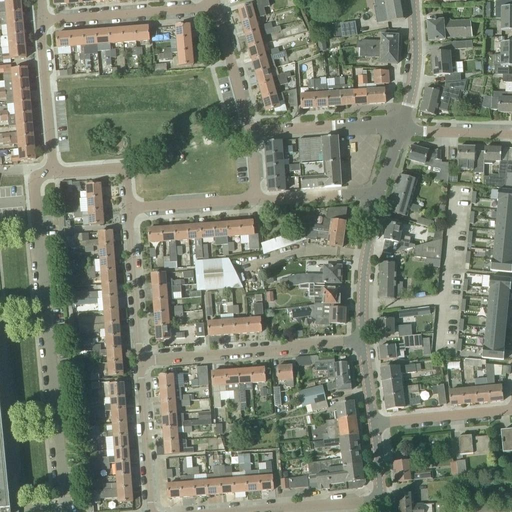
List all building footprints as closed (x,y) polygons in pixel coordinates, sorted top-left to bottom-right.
[(267,0),(256,0),(259,10),(270,7),(267,0)] [(376,0),(378,6),(373,6),(376,24),(388,22),(405,20),(401,0),(376,0)] [(22,12),(21,1),(5,2),(6,14),(22,12)] [(242,23),(255,19),(252,7),(238,10),(242,23)] [(511,7),(501,8),(501,19),(511,19),(511,7)] [(23,24),(22,12),(6,14),(0,14),(0,25),(7,25),(23,24)] [(255,19),(242,23),(245,35),(259,32),(255,19)] [(427,22),(429,42),(444,40),(444,39),(471,37),(470,21),(451,22),(450,21),(449,19),(445,20),(444,21),(444,23),(443,23),(443,21),(427,22)] [(511,19),(501,19),(501,31),(511,31),(511,19)] [(279,27),(277,22),(271,24),(271,23),(263,26),(265,31),(273,28),(279,27)] [(342,38),(357,36),(355,22),(340,24),(342,38)] [(24,35),(23,24),(7,25),(8,37),(24,35)] [(176,26),(176,27),(177,40),(191,39),(190,25),(176,26)] [(136,42),(149,41),(148,27),(135,28),(136,42)] [(136,42),(135,28),(122,29),(123,43),(136,42)] [(123,43),(122,29),(109,30),(110,44),(123,43)] [(110,44),(109,30),(95,31),(97,45),(110,44)] [(97,45),(95,31),(82,32),(83,46),(97,45)] [(82,32),(69,33),(70,47),(83,46),(82,32)] [(259,32),(245,35),(249,48),(262,44),(259,32)] [(57,48),(70,47),(69,33),(56,34),(57,48)] [(8,37),(1,37),(0,37),(0,42),(1,42),(1,49),(2,49),(25,47),(24,35),(8,37)] [(354,48),(398,50),(398,36),(382,35),(381,41),(362,40),(362,43),(356,42),(356,48),(354,48)] [(318,39),(319,50),(327,50),(326,38),(318,39)] [(191,39),(177,40),(178,53),(192,52),(191,39)] [(472,41),(466,42),(453,43),(454,50),(472,48),(472,41)] [(511,43),(501,43),(501,55),(511,55),(511,43)] [(262,44),(249,48),(252,61),(266,57),(262,44)] [(26,58),(25,47),(2,49),(3,60),(26,58)] [(398,50),(354,48),(353,57),(360,57),(381,58),(380,63),(397,64),(398,50)] [(192,52),(178,53),(179,66),(193,65),(192,52)] [(266,57),(252,61),(256,74),(276,68),(273,61),(287,57),(285,52),(284,52),(272,55),(272,56),(266,57)] [(430,58),(431,65),(450,64),(450,58),(454,57),(454,52),(431,54),(432,58),(430,58)] [(511,55),(501,55),(501,67),(511,67),(511,55)] [(450,64),(431,65),(431,73),(433,72),(433,76),(447,75),(447,82),(461,81),(460,74),(456,74),(455,63),(450,64)] [(0,73),(4,73),(4,75),(12,75),(12,81),(28,79),(27,68),(18,69),(11,69),(4,70),(3,67),(3,66),(0,66),(0,73)] [(276,68),(256,74),(259,86),(272,82),(279,81),(286,79),(285,74),(278,75),(276,68)] [(389,84),(388,71),(375,71),(373,71),(374,84),(374,85),(375,85),(384,85),(389,84)] [(502,79),(502,83),(504,83),(505,83),(511,83),(511,75),(509,75),(502,75),(502,79)] [(339,79),(339,86),(340,86),(340,93),(341,107),(355,106),(353,92),(353,86),(345,86),(345,78),(339,79)] [(0,93),(29,91),(28,79),(12,81),(4,82),(5,89),(0,89),(0,93)] [(328,107),(327,94),(326,87),(326,86),(319,86),(318,80),(313,80),(314,89),(313,89),(314,94),(315,108),(328,107)] [(262,99),(276,95),(272,82),(259,86),(262,99)] [(384,85),(375,85),(376,90),(366,91),(367,105),(385,104),(384,90),(384,85)] [(341,107),(340,93),(340,86),(339,86),(334,87),(326,87),(327,94),(328,107),(341,107)] [(461,92),(445,88),(443,94),(440,93),(441,93),(425,89),(420,112),(435,116),(437,109),(447,112),(450,99),(458,101),(461,92)] [(297,107),(297,97),(296,90),(289,92),(290,107),(297,107)] [(29,91),(0,93),(0,98),(6,98),(6,105),(14,104),(30,102),(29,91)] [(353,92),(355,106),(367,105),(366,91),(353,92)] [(511,93),(505,93),(492,92),(492,91),(491,91),(491,111),(498,111),(498,113),(511,113),(511,93)] [(276,95),(262,99),(266,112),(279,108),(278,102),(284,101),(282,93),(276,95)] [(315,108),(314,94),(301,95),(302,109),(315,108)] [(30,102),(14,104),(15,115),(31,114),(30,102)] [(17,127),(32,125),(31,114),(15,115),(0,117),(1,122),(8,121),(9,127),(17,127)] [(33,137),(32,125),(17,127),(17,133),(2,134),(3,140),(33,137)] [(19,150),(34,148),(33,137),(3,140),(3,146),(18,145),(19,150)] [(299,165),(299,166),(339,162),(338,137),(321,138),(298,140),(299,165)] [(265,143),(266,155),(282,154),(285,154),(285,153),(291,153),(291,147),(282,148),(281,141),(265,143)] [(441,160),(440,160),(440,151),(434,150),(434,152),(428,152),(412,147),(409,160),(425,164),(424,166),(431,168),(428,178),(447,183),(448,174),(448,163),(441,163),(441,160)] [(473,171),(474,148),(458,147),(457,170),(466,170),(473,171)] [(36,160),(34,148),(19,150),(19,156),(11,157),(12,162),(36,160)] [(484,148),(484,149),(484,162),(484,165),(492,165),(492,162),(499,162),(499,167),(498,176),(489,175),(489,177),(483,177),(483,187),(483,188),(504,189),(506,170),(507,162),(508,149),(501,149),(501,148),(484,148)] [(267,167),(283,166),(282,154),(266,155),(267,167)] [(299,166),(300,171),(300,177),(301,190),(325,188),(341,187),(340,174),(339,162),(299,166)] [(283,172),(283,166),(267,167),(268,180),(286,178),(286,172),(283,172)] [(417,181),(400,176),(390,212),(407,217),(408,210),(419,213),(421,208),(412,206),(410,205),(417,181)] [(287,185),(286,178),(268,180),(269,192),(285,191),(284,185),(287,185)] [(151,184),(151,196),(162,196),(163,184),(151,184)] [(87,199),(102,198),(101,185),(86,186),(87,199)] [(497,200),(498,200),(511,201),(511,191),(498,190),(497,200)] [(103,211),(102,198),(87,199),(88,212),(103,211)] [(511,211),(511,201),(498,200),(497,210),(511,211)] [(336,209),(327,209),(326,219),(323,218),(322,226),(310,224),(309,230),(344,235),(346,222),(334,220),(336,209)] [(511,221),(511,211),(497,210),(496,220),(511,221)] [(104,224),(103,211),(88,212),(89,225),(104,224)] [(417,224),(434,227),(435,221),(419,217),(417,224)] [(511,231),(511,221),(496,220),(495,230),(511,231)] [(248,236),(249,250),(259,249),(258,235),(254,235),(253,221),(240,222),(241,236),(248,236)] [(240,222),(227,223),(228,237),(241,236),(240,222)] [(228,237),(227,223),(214,224),(215,238),(228,237)] [(391,254),(415,247),(415,246),(409,245),(410,238),(400,236),(402,226),(387,223),(384,240),(386,241),(384,253),(391,254)] [(201,239),(207,239),(215,238),(214,224),(201,225),(201,239)] [(188,226),(189,240),(201,239),(201,225),(188,226)] [(175,241),(183,241),(189,240),(188,226),(174,227),(175,241)] [(175,241),(174,227),(162,228),(163,242),(168,242),(170,263),(177,262),(176,255),(176,247),(175,241)] [(163,242),(162,228),(148,229),(149,243),(163,242)] [(277,250),(306,240),(306,239),(317,240),(317,238),(325,239),(328,239),(327,246),(342,248),(344,235),(309,230),(302,229),(293,233),(274,241),(277,250)] [(511,231),(495,230),(494,240),(511,241),(511,231)] [(66,249),(85,247),(93,247),(99,246),(113,245),(112,232),(98,233),(99,241),(82,242),(74,242),(74,237),(65,238),(66,249)] [(414,258),(434,260),(435,260),(440,260),(442,240),(422,245),(415,247),(414,258)] [(511,251),(511,241),(494,240),(493,250),(511,251)] [(114,258),(113,245),(99,246),(100,259),(114,258)] [(162,248),(155,249),(149,249),(150,258),(156,257),(156,259),(163,259),(162,248)] [(511,261),(511,251),(493,250),(492,260),(511,261)] [(115,271),(114,258),(100,259),(101,272),(115,271)] [(229,259),(216,260),(195,261),(197,291),(242,288),(240,283),(245,281),(243,278),(239,280),(229,259)] [(511,261),(492,260),(491,260),(490,270),(511,272),(511,261)] [(379,299),(395,299),(395,298),(402,298),(402,283),(396,283),(396,263),(380,263),(379,299)] [(289,287),(299,285),(314,285),(314,284),(325,284),(325,283),(326,283),(326,282),(340,283),(340,267),(324,267),(324,276),(317,276),(317,275),(308,274),(308,275),(301,275),(288,277),(289,287)] [(101,272),(102,285),(116,284),(115,271),(101,272)] [(180,286),(180,281),(172,281),(172,280),(166,280),(165,274),(151,275),(152,288),(180,286)] [(509,290),(509,291),(510,291),(511,280),(490,278),(489,289),(490,289),(509,290)] [(116,284),(102,285),(103,298),(117,297),(116,284)] [(324,298),(324,304),(339,305),(340,296),(339,296),(339,289),(324,288),(324,287),(314,286),(314,285),(299,285),(299,289),(310,289),(309,297),(324,298)] [(180,286),(152,288),(153,301),(167,300),(173,299),(173,292),(181,292),(180,286)] [(508,300),(509,291),(509,290),(490,289),(489,298),(508,300)] [(74,300),(75,300),(79,300),(97,298),(96,293),(88,294),(88,292),(74,293),(74,300)] [(103,304),(104,311),(118,310),(117,297),(103,298),(97,298),(79,300),(80,305),(103,304)] [(489,298),(488,308),(507,310),(508,300),(489,298)] [(167,300),(153,301),(154,314),(168,313),(167,300)] [(263,303),(262,303),(253,304),(255,319),(247,319),(248,334),(261,333),(260,319),(264,319),(263,303)] [(315,326),(324,326),(330,326),(330,324),(345,324),(345,309),(330,309),(330,316),(323,316),(324,304),(291,309),(293,319),(316,316),(315,326)] [(506,320),(507,310),(488,308),(487,318),(506,320)] [(417,309),(398,312),(399,319),(418,316),(417,309)] [(104,311),(105,324),(119,323),(118,310),(104,311)] [(168,313),(154,314),(155,327),(169,326),(168,313)] [(506,320),(487,318),(486,328),(505,330),(506,320)] [(248,334),(247,319),(234,320),(235,335),(248,334)] [(221,321),(222,336),(235,335),(234,320),(221,321)] [(378,320),(378,335),(398,335),(398,327),(396,327),(395,320),(378,320)] [(221,321),(208,322),(209,337),(222,336),(221,321)] [(105,324),(99,325),(78,326),(79,334),(80,334),(100,333),(100,338),(106,337),(120,336),(119,323),(105,324)] [(195,324),(196,328),(197,338),(205,337),(203,324),(195,324)] [(2,446),(4,445),(1,408),(0,408),(0,339),(4,339),(4,336),(4,334),(3,332),(2,330),(0,326),(0,325),(0,511),(17,511),(17,509),(11,509),(9,491),(6,491),(2,446)] [(169,326),(155,327),(156,341),(170,340),(169,326)] [(505,330),(486,328),(485,338),(504,340),(505,330)] [(107,350),(121,349),(120,336),(106,337),(107,350)] [(485,338),(484,348),(503,350),(504,340),(485,338)] [(379,347),(380,360),(396,359),(396,352),(405,351),(404,345),(395,346),(395,344),(387,345),(387,346),(379,347)] [(505,350),(503,350),(484,348),(483,348),(482,359),(504,361),(505,350)] [(99,364),(108,363),(122,362),(121,349),(107,350),(101,351),(80,352),(80,358),(99,357),(99,364)] [(336,378),(350,377),(349,375),(350,374),(350,371),(349,370),(348,363),(335,364),(334,357),(318,358),(317,356),(310,357),(311,364),(314,364),(315,372),(328,372),(328,379),(336,378)] [(464,367),(473,367),(474,360),(465,359),(464,367)] [(122,362),(108,363),(109,377),(123,376),(122,362)] [(381,370),(383,384),(403,381),(403,379),(400,380),(400,374),(416,372),(415,365),(381,370)] [(485,365),(487,388),(488,388),(489,402),(490,402),(502,401),(502,392),(501,386),(494,387),(493,365),(485,365)] [(292,366),(277,368),(278,374),(277,374),(278,382),(285,381),(286,388),(294,387),(292,366)] [(264,369),(251,370),(252,383),(265,383),(264,369)] [(198,387),(208,386),(207,370),(197,371),(198,387)] [(251,370),(238,371),(240,411),(245,411),(245,408),(246,408),(245,393),(245,391),(252,390),(252,383),(251,370)] [(238,371),(225,372),(226,385),(227,400),(234,399),(235,411),(240,411),(238,371)] [(211,373),(212,386),(214,408),(221,408),(220,392),(219,386),(226,385),(225,372),(211,373)] [(173,375),(159,376),(160,389),(174,388),(173,375)] [(350,377),(336,378),(336,382),(327,386),(329,391),(337,389),(337,392),(351,390),(351,381),(350,381),(350,377)] [(403,381),(383,384),(385,397),(410,394),(419,393),(418,385),(401,388),(401,383),(404,383),(403,381)] [(109,385),(110,385),(111,398),(124,397),(123,384),(109,385)] [(444,385),(443,385),(437,385),(439,405),(446,405),(444,385)] [(322,386),(298,393),(302,407),(306,406),(326,401),(322,386)] [(175,401),(174,388),(160,389),(161,402),(175,401)] [(476,404),(489,402),(488,388),(487,388),(475,389),(476,404)] [(463,405),(476,404),(475,389),(462,390),(463,405)] [(450,406),(463,405),(462,390),(449,391),(450,406)] [(410,394),(385,397),(386,410),(404,408),(420,404),(419,398),(411,399),(410,394)] [(86,412),(97,412),(125,410),(124,397),(111,398),(111,406),(104,406),(82,407),(82,413),(86,412)] [(161,402),(162,415),(176,414),(175,401),(161,402)] [(326,402),(326,401),(311,405),(312,412),(313,412),(328,408),(326,402)] [(334,412),(335,420),(355,417),(354,417),(354,410),(353,402),(338,404),(339,411),(334,412)] [(112,417),(112,424),(126,423),(125,410),(104,412),(104,417),(104,419),(109,418),(110,417),(112,417)] [(176,414),(162,415),(163,429),(177,428),(183,427),(192,427),(211,425),(210,412),(198,413),(199,421),(183,422),(182,415),(176,415),(176,414)] [(358,436),(355,417),(335,420),(328,421),(326,421),(328,440),(358,436)] [(127,436),(126,423),(112,424),(113,437),(127,436)] [(178,441),(177,433),(177,428),(163,429),(164,442),(178,441)] [(511,452),(511,430),(501,432),(503,454),(511,452)] [(465,454),(473,453),(473,456),(490,454),(488,436),(471,438),(471,436),(460,437),(460,435),(459,436),(461,456),(465,455),(465,454)] [(113,437),(107,438),(99,438),(85,439),(85,445),(86,452),(97,452),(96,444),(106,443),(106,451),(128,449),(127,436),(113,437)] [(341,446),(342,454),(360,451),(358,436),(328,440),(323,441),(323,442),(324,448),(324,449),(341,446)] [(178,441),(164,442),(165,455),(193,453),(193,448),(186,448),(186,440),(178,441)] [(129,462),(128,449),(106,451),(107,457),(88,459),(89,465),(109,463),(115,463),(129,462)] [(309,476),(327,474),(327,469),(361,464),(360,451),(342,454),(342,459),(326,461),(307,464),(309,476)] [(167,468),(187,467),(186,457),(167,458),(167,468)] [(410,461),(394,463),(393,463),(395,483),(413,481),(412,480),(426,479),(433,478),(432,471),(412,473),(410,461)] [(457,461),(457,464),(458,476),(466,475),(465,461),(457,461)] [(130,475),(129,462),(115,463),(116,476),(130,475)] [(110,469),(109,463),(89,465),(89,471),(88,472),(87,472),(88,478),(93,478),(93,471),(110,469)] [(327,489),(328,493),(330,492),(358,489),(362,483),(362,481),(363,481),(361,464),(327,469),(327,474),(309,476),(288,479),(281,480),(281,490),(289,489),(289,488),(290,488),(290,489),(308,488),(308,484),(317,483),(318,490),(327,489)] [(458,476),(457,464),(451,464),(451,469),(449,469),(450,473),(452,473),(452,476),(458,476)] [(187,483),(181,484),(182,498),(195,497),(194,483),(193,483),(193,476),(192,468),(187,469),(187,477),(186,477),(187,483)] [(103,485),(103,491),(131,488),(130,475),(116,476),(117,484),(103,485)] [(259,477),(260,491),(273,490),(272,476),(259,477)] [(247,492),(260,491),(259,477),(246,478),(247,492)] [(247,492),(246,478),(233,479),(234,494),(247,492)] [(220,480),(221,495),(234,494),(233,479),(220,480)] [(208,496),(221,495),(220,480),(207,482),(208,496)] [(195,497),(208,496),(207,482),(194,483),(195,497)] [(182,498),(181,484),(167,485),(168,499),(182,498)] [(131,488),(103,491),(89,492),(90,511),(93,511),(93,504),(100,504),(100,499),(118,498),(118,503),(132,502),(131,488)] [(397,511),(423,511),(423,504),(413,505),(413,493),(396,494),(397,511)] [(471,511),(493,511),(491,503),(471,505),(471,511)]
